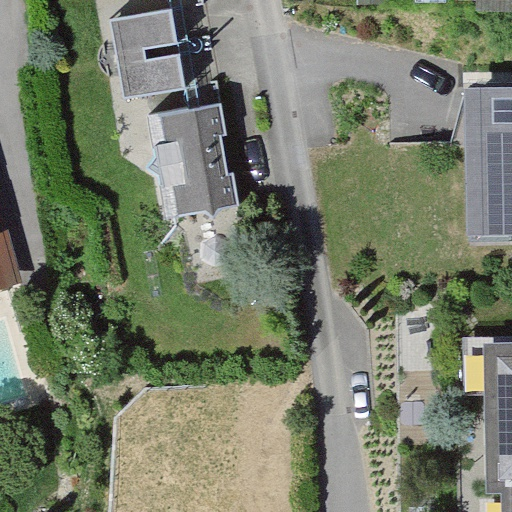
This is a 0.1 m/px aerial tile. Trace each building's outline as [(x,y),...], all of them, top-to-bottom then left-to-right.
[(176,12),(118,23),(133,95),(190,83),(176,12)] [(511,86),(479,85),(474,231),(511,232),(511,86)] [(221,105),(159,116),(175,210),(237,199),(221,105)] [(0,283),(17,279),(0,217),(0,283)] [(511,346),(473,345),(472,393),(492,394),(491,489),(511,489),(511,346)]
